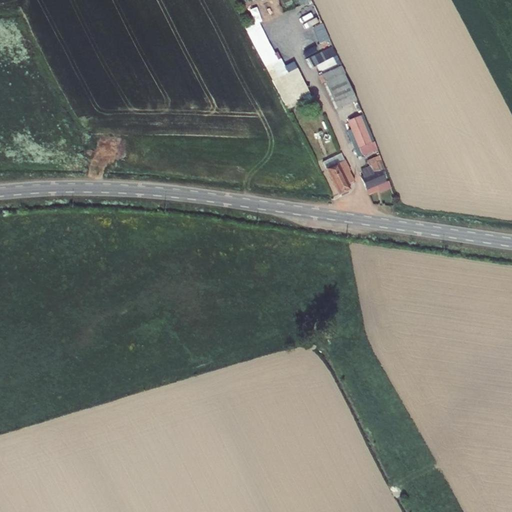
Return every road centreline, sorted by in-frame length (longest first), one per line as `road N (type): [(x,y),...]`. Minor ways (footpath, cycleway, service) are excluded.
road 1 (tertiary): [(0,192),(154,190),(511,242)]
road 2 (unknown): [(378,222),(283,24)]
